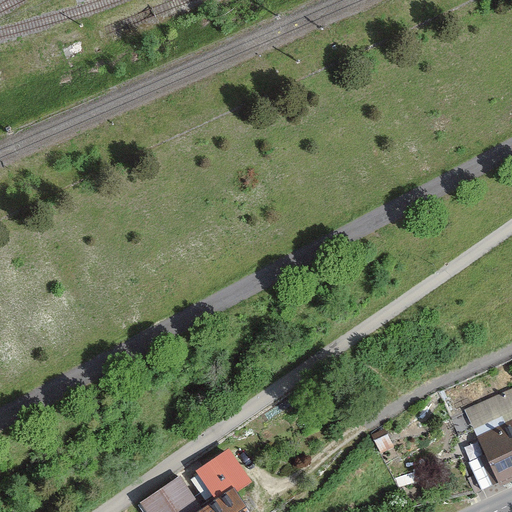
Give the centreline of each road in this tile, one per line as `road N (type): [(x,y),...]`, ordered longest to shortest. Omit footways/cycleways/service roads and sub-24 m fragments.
road 1 (unclassified): [(511,147),(0,417)]
road 2 (residential): [(511,224),(100,511)]
